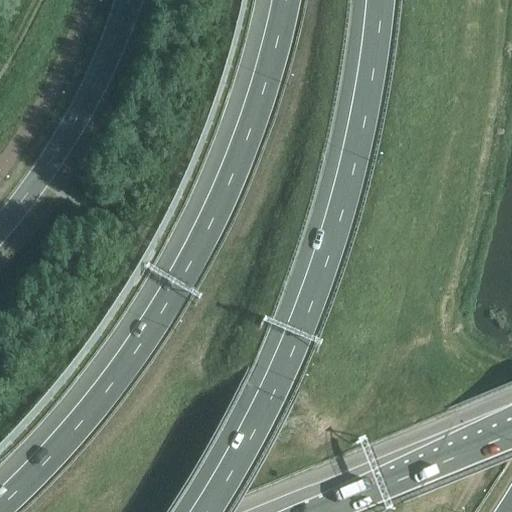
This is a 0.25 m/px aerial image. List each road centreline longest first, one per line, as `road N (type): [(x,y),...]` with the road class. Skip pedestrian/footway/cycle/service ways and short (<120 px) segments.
road 1 (motorway): [(288,0),(268,84),(212,234),(118,383),(0,508)]
road 2 (motorway): [(382,0),(344,206),(267,399),(203,511)]
road 3 (motorway): [(511,436),(322,511)]
